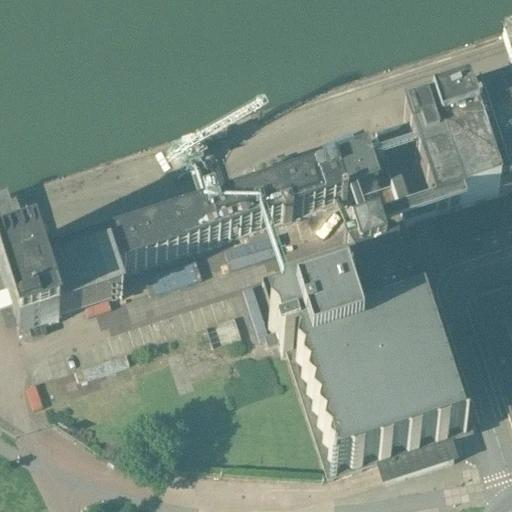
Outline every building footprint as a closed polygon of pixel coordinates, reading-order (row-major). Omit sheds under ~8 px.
[(511,89),(429,116),(460,211),(511,194),(511,89)] [(403,230),(460,211),(429,116),(402,125),(405,133),(375,143),(390,190),(403,230)] [(115,283),(339,209),(340,213),(346,211),(345,206),(376,196),(364,160),(333,171),(302,182),(295,162),(252,176),(259,196),(50,265),(45,251),(37,254),(37,256),(36,256),(33,248),(22,252),(7,208),(6,204),(4,197),(0,198),(0,222),(11,256),(0,259),(0,279),(19,338),(58,325),(56,317),(119,297),(115,283)] [(345,266),(353,279),(352,281),(351,283),(350,284),(350,285),(349,287),(349,288),(349,290),(349,291),(344,293),(343,289),(333,293),(332,296),(321,299),(319,297),(318,300),(307,304),(305,302),(304,305),(293,308),(291,306),(289,302),(290,301),(284,283),(281,283),(281,285),(264,290),(264,289),(261,290),(271,320),(268,321),(266,332),(275,341),(277,348),(282,361),(287,360),(287,359),(289,359),(292,358),(289,349),(293,348),(296,356),(299,355),(300,358),(296,359),(294,369),(301,376),(299,386),(307,392),(304,402),(312,409),(310,418),(317,425),(315,435),(323,441),(320,451),(328,458),(326,467),(333,474),(331,484),(332,483),(334,474),(344,471),(351,478),(361,475),(363,465),(372,462),(379,469),(383,478),(386,488),(452,467),(448,457),(445,448),(447,438),(457,435),(464,440),(465,440),(458,434),(460,424),(452,417),(454,407),(447,401),(449,391),(442,384),(444,375),(436,368),(438,358),(431,352),(433,342),(426,335),(428,326),(420,318),(415,320),(411,306),(426,301),(409,251),(393,256),(391,249),(379,253),(374,237),(349,245),(352,254),(340,258),(343,266),(345,266)] [(511,300),(474,313),(511,431),(511,300)] [(233,322),(205,332),(212,354),(241,344),(233,322)]
